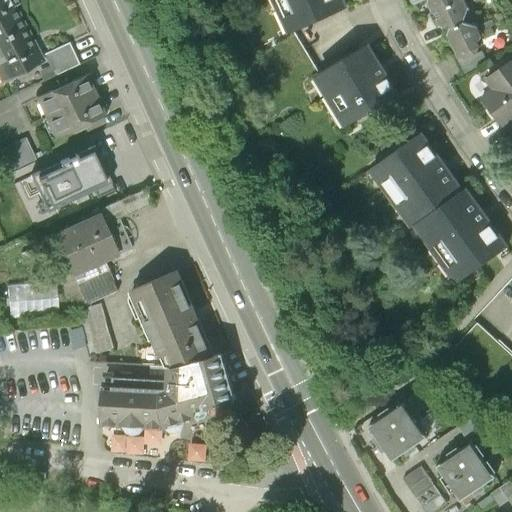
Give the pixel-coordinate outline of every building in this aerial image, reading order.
[(0,0),(0,31),(21,20),(10,0),(0,0)] [(270,0),(286,34),(348,7),(344,0),(270,0)] [(433,0),(428,3),(437,24),(448,28),(465,22),(470,9),(466,0),(433,0)] [(0,82),(42,59),(21,20),(0,31),(0,82)] [(465,22),(448,28),(446,35),(456,55),(467,60),(479,52),(477,43),(482,39),(477,27),(465,22)] [(74,40),(48,50),(56,72),(82,63),(74,40)] [(399,93),(368,43),(312,78),(344,128),(399,93)] [(501,131),(511,124),(511,59),(484,78),(492,90),(479,99),(501,131)] [(87,77),(32,103),(49,139),(104,113),(87,77)] [(464,189),(421,131),(367,171),(410,228),(411,227),(464,189)] [(28,135),(0,148),(0,155),(7,169),(38,154),(28,135)] [(47,212),(111,182),(94,146),(30,176),(47,212)] [(464,189),(411,227),(456,288),(511,248),(466,187),(464,189)] [(118,253),(100,209),(48,230),(67,276),(75,272),(87,301),(117,289),(105,259),(118,253)] [(166,347),(168,355),(209,346),(175,270),(128,291),(155,349),(166,347)] [(55,282),(7,286),(9,312),(57,308),(55,282)] [(77,347),(89,342),(82,325),(70,330),(77,347)] [(163,372),(104,369),(96,426),(160,428),(238,408),(219,345),(209,346),(168,355),(163,372)] [(405,405),(403,402),(391,411),(389,407),(379,414),(381,417),(369,426),(375,435),(372,438),(378,445),(415,420),(413,417),(416,415),(408,403),(405,405)] [(417,422),(415,420),(378,445),(383,453),(385,451),(392,461),(404,452),(407,456),(416,449),(414,446),(427,437),(425,434),(428,432),(420,420),(417,422)] [(483,454),(471,436),(435,460),(447,478),(483,454)] [(496,473),(483,454),(447,478),(459,497),(496,473)] [(435,511),(447,505),(422,466),(404,478),(426,511),(435,511)] [(511,478),(497,486),(507,506),(511,503),(511,478)]
